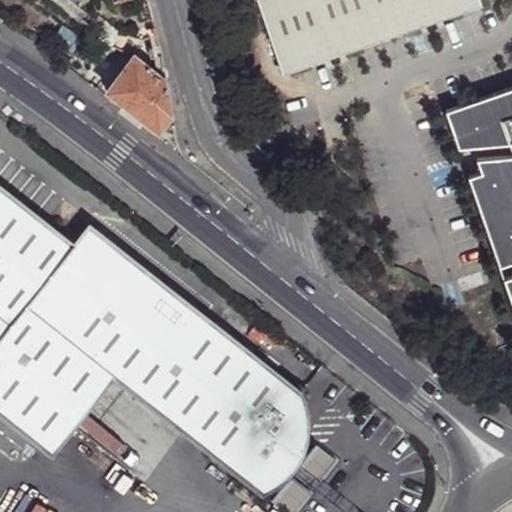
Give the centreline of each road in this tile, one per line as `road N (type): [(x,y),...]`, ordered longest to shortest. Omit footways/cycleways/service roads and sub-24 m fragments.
road 1 (primary): [(0,58),(282,280)]
road 2 (unclassified): [(174,0),(216,143),(286,213),(282,280)]
road 3 (primary): [(282,280),(435,399)]
